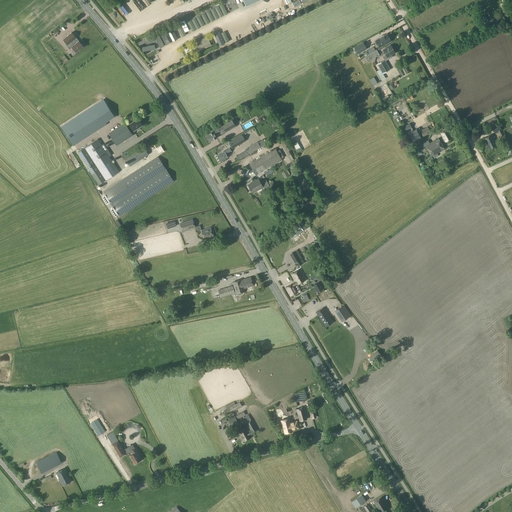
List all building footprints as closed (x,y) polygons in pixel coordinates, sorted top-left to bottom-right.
[(31,0),(28,3),(41,20),(54,11),(46,0),(31,0)] [(218,0),(223,12),(228,10),(223,0),(218,0)] [(230,0),(225,0),(229,9),(233,8),(230,0)] [(212,3),(217,15),(221,13),(216,1),(212,3)] [(261,8),(266,21),(274,18),(270,5),(261,8)] [(245,16),(250,26),(257,23),(254,17),(256,16),(254,12),(245,16)] [(64,44),(75,35),(59,15),(48,25),(64,44)] [(192,15),(177,17),(178,27),(195,24),(195,20),(188,21),(188,17),(192,17),(192,15)] [(244,17),(239,19),(244,30),(248,28),(244,17)] [(38,21),(12,40),(21,53),(47,34),(38,21)] [(229,24),(233,35),(237,33),(233,22),(229,24)] [(165,35),(175,32),(173,25),(163,29),(165,35)] [(224,27),(227,38),(232,36),(228,25),(224,27)] [(218,29),(220,36),(216,37),(217,41),(226,38),(222,28),(218,29)] [(151,33),(155,42),(163,39),(159,29),(151,33)] [(38,43),(44,51),(56,42),(49,34),(38,43)] [(377,42),(374,44),(376,47),(379,46),(380,48),(391,41),(390,40),(390,39),(390,38),(389,37),(388,36),(387,34),(384,36),(383,36),(379,38),(380,39),(376,41),(377,42)] [(144,48),(152,44),(149,37),(144,39),(143,37),(140,38),(144,48)] [(202,40),(192,44),(196,53),(211,46),(207,37),(201,39),(202,40)] [(83,46),(78,41),(79,41),(76,38),(67,46),(69,49),(72,47),(76,52),(83,46)] [(362,39),(350,45),(353,51),(355,50),(354,47),(364,42),(362,39)] [(363,43),(354,48),(358,54),(366,49),(363,43)] [(384,60),(377,64),(380,70),(383,74),(390,70),(385,61),(393,57),(392,55),(395,53),(391,46),(383,50),(386,55),(383,57),(384,60)] [(377,50),(365,57),(368,62),(380,55),(377,50)] [(169,57),(171,62),(183,57),(181,52),(169,57)] [(66,54),(55,63),(57,66),(68,57),(66,54)] [(50,67),(55,73),(59,70),(55,64),(50,67)] [(378,83),(374,76),(374,77),(370,79),(373,85),(378,83)] [(388,95),(381,99),(383,104),(394,98),(392,95),(389,97),(388,95)] [(105,123),(115,117),(103,99),(61,127),(74,145),(106,124),(105,123)] [(138,118),(129,124),(133,131),(142,125),(138,118)] [(231,118),(220,124),(225,133),(236,127),(231,118)] [(125,123),(109,133),(116,145),(132,135),(125,123)] [(410,124),(404,127),(406,131),(407,130),(409,133),(413,131),(412,128),(410,124)] [(499,125),(493,128),(495,133),(499,131),(502,136),(504,135),(502,130),(499,125)] [(416,129),(413,131),(409,133),(413,142),(430,132),(427,127),(417,132),(416,129)] [(210,134),(205,136),(209,142),(216,138),(214,135),(220,132),(218,128),(212,132),(212,131),(209,133),(210,134)] [(448,129),(440,133),(445,142),(453,138),(448,129)] [(229,142),(233,148),(245,140),(242,134),(229,142)] [(493,135),(484,139),(490,150),(498,146),(493,135)] [(438,138),(425,146),(431,156),(429,157),(430,160),(432,159),(431,156),(444,149),(438,138)] [(98,139),(78,152),(99,185),(119,172),(109,157),(112,155),(107,148),(105,150),(98,139)] [(253,152),(261,147),(258,142),(245,150),(247,152),(249,155),(253,152)] [(298,153),(302,150),(300,147),(297,142),(293,144),(298,153)] [(123,157),(127,163),(142,153),(138,147),(123,157)] [(275,149),(249,164),(256,176),(282,160),(285,158),(280,150),(277,151),(275,149)] [(291,149),(286,152),(292,161),(296,158),(291,149)] [(224,151),(217,156),(221,162),(228,157),(226,155),(224,151)] [(119,216),(174,181),(158,157),(103,192),(106,196),(104,197),(107,202),(109,200),(119,216)] [(274,168),(266,173),(268,177),(276,172),(274,168)] [(270,187),(266,179),(260,182),(258,179),(253,182),(248,185),(252,193),(263,187),(265,190),(270,187)] [(192,219),(180,224),(182,232),(195,227),(192,219)] [(309,226),(304,220),(299,223),(304,230),(306,228),(309,226)] [(298,223),(288,230),(293,237),(303,229),(298,223)] [(210,227),(201,230),(204,239),(207,238),(207,239),(211,238),(211,237),(213,236),(210,227)] [(295,252),(290,254),(295,263),(300,260),(295,252)] [(293,284),(285,288),(290,296),(298,292),(294,286),(305,280),(299,269),(291,274),(295,282),(293,284)] [(253,285),(250,277),(241,280),(233,282),(236,293),(238,293),(238,294),(239,295),(243,294),(243,292),(243,291),(244,291),(243,288),(253,285)] [(317,292),(323,289),(319,282),(313,285),(317,292)] [(232,286),(218,290),(220,297),(234,293),(232,286)] [(342,307),(335,312),(342,322),(349,318),(342,307)] [(323,309),(317,312),(326,326),(332,322),(323,309)] [(229,408),(230,411),(231,413),(242,406),(240,402),(236,404),(229,408)] [(303,408),(297,409),(300,421),(306,419),(303,408)] [(244,411),(236,415),(238,419),(246,415),(244,411)] [(248,415),(242,418),(244,423),(246,422),(250,429),(247,430),(250,435),(258,431),(248,415)] [(235,416),(228,419),(230,424),(237,421),(235,416)] [(288,418),(279,421),(282,433),(285,432),(285,433),(292,431),(291,429),(299,427),(297,421),(290,423),(288,418)] [(105,431),(98,419),(92,422),(99,435),(105,431)] [(29,444),(55,434),(55,433),(58,431),(60,435),(49,439),(50,442),(65,436),(62,429),(59,422),(24,436),(28,446),(30,446),(29,444)] [(246,427),(237,432),(243,442),(251,437),(250,435),(247,430),(246,427)] [(118,440),(112,444),(118,454),(124,450),(118,440)] [(132,454),(130,455),(134,463),(135,462),(136,464),(141,461),(140,460),(141,459),(138,455),(139,454),(135,448),(131,451),(132,454)] [(56,452),(48,457),(53,467),(54,467),(62,463),(56,452)] [(64,469),(57,473),(63,485),(66,483),(67,484),(70,483),(70,482),(71,481),(64,469)] [(52,483),(55,490),(61,488),(57,480),(52,483)] [(362,495),(353,502),(356,507),(365,500),(362,495)] [(382,497),(375,501),(381,511),(382,511),(389,508),(382,497)]
